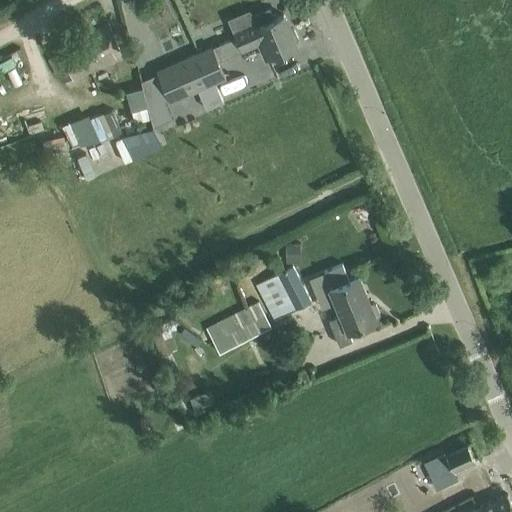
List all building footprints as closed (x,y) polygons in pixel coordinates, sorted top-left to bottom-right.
[(297,45),(295,41),(298,40),(298,38),(294,29),(292,28),(290,29),(284,14),(274,18),(270,9),(254,16),(256,21),(233,31),(241,50),(259,43),(266,58),(297,45)] [(77,44),(59,53),(71,78),(120,55),(122,63),(136,59),(133,50),(123,53),(109,23),(74,39),(77,44)] [(157,71),(170,101),(226,76),(213,46),(157,71)] [(104,110),(89,114),(96,138),(111,133),(104,110)] [(274,320),(311,300),(292,265),(255,284),(274,320)] [(358,276),(329,288),(341,315),(329,319),(340,345),(352,339),(349,331),(377,319),(376,317),(378,316),(379,312),(376,303),(373,302),(370,303),(358,276)] [(218,351),(271,325),(259,299),(205,325),(218,351)] [(452,470),(474,460),(467,446),(445,455),(452,470)] [(473,511),(511,511),(511,502),(508,493),(472,509),(473,511)]
